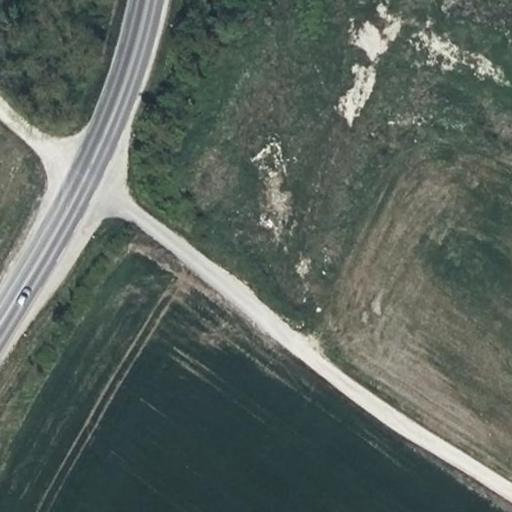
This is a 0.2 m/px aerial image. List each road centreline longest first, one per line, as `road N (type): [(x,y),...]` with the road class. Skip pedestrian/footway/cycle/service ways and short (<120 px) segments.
road 1 (track): [(84,180),(292,346),(511,488)]
road 2 (primary): [(84,180),(147,0)]
road 3 (primary): [(0,323),(84,180)]
